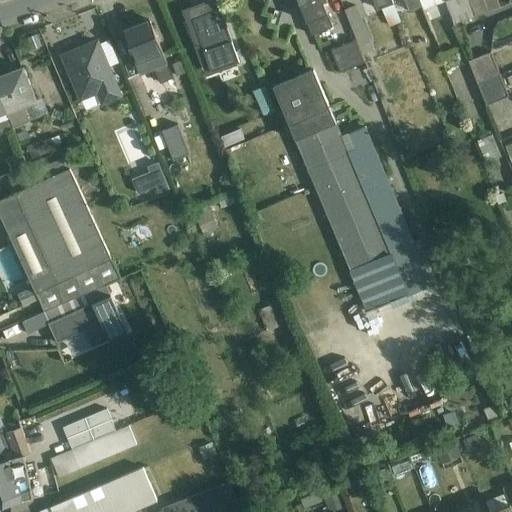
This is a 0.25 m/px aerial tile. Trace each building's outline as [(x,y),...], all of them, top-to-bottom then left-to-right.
[(206,76),(240,64),(220,9),(216,0),(210,0),(182,10),(206,76)] [(298,0),(312,34),(333,27),(324,2),(327,1),(327,0),(298,0)] [(392,0),(373,0),(377,10),(382,9),(389,26),(401,22),(392,0)] [(406,0),(410,11),(422,7),(419,0),(406,0)] [(419,0),(422,7),(423,10),(445,1),(445,0),(419,0)] [(483,0),(448,0),(446,1),(455,25),(488,12),(483,0)] [(497,0),(483,0),(488,12),(500,7),(497,0)] [(345,9),(357,40),(363,55),(375,50),(357,4),(345,9)] [(169,98),(179,94),(150,20),(123,31),(140,74),(154,69),(160,83),(162,81),(169,98)] [(357,40),(332,49),(341,72),(366,62),(363,55),(357,40)] [(102,105),(121,97),(97,41),(64,56),(86,109),(101,103),(102,105)] [(491,51),(471,60),(479,82),(500,74),(491,51)] [(25,107),(38,101),(24,67),(0,76),(0,91),(15,129),(31,122),(25,107)] [(275,86),(368,310),(365,312),(368,317),(437,291),(434,285),(439,283),(420,239),(415,241),(366,126),(343,136),(337,122),(335,123),(313,70),(275,86)] [(500,74),(479,82),(488,105),(509,97),(505,87),(510,85),(511,87),(511,86),(511,71),(501,76),(500,74)] [(0,134),(15,129),(0,91),(0,134)] [(149,101),(141,104),(150,125),(158,122),(149,101)] [(177,125),(162,131),(175,160),(189,154),(177,125)] [(239,126),(219,134),(224,145),(243,138),(239,126)] [(493,135),(476,141),(485,164),(502,157),(493,135)] [(42,139),(25,145),(32,161),(48,154),(42,139)] [(10,172),(27,165),(21,151),(5,159),(10,172)] [(106,285),(121,278),(65,157),(31,172),(27,165),(10,172),(8,174),(16,193),(0,200),(0,213),(45,311),(106,285)] [(150,172),(133,179),(139,193),(156,186),(159,193),(170,189),(159,162),(148,166),(150,172)] [(208,204),(193,210),(204,235),(219,228),(208,204)] [(128,331),(106,285),(45,311),(51,322),(49,323),(49,324),(58,342),(84,330),(92,347),(128,331)] [(24,306),(40,300),(34,287),(19,294),(24,306)] [(264,326),(278,324),(274,304),(261,306),(264,326)] [(51,322),(45,311),(23,321),(28,333),(49,324),(49,323),(51,322)] [(156,340),(151,343),(159,360),(173,354),(162,329),(153,333),(156,340)] [(193,401),(170,410),(177,430),(200,421),(193,401)] [(107,408),(64,427),(73,450),(117,431),(107,408)] [(4,460),(25,455),(31,454),(20,421),(5,427),(0,428),(0,454),(1,454),(4,460)] [(73,450),(51,459),(59,479),(137,446),(129,426),(117,431),(73,450)] [(475,435),(462,440),(467,454),(481,448),(475,435)] [(212,442),(199,448),(204,459),(217,452),(212,442)] [(456,443),(434,451),(440,465),(461,457),(456,443)] [(36,461),(28,464),(25,455),(4,460),(0,461),(0,505),(44,495),(36,461)] [(134,511),(158,502),(143,468),(40,511),(134,511)] [(386,468),(368,475),(374,489),(390,483),(386,468)] [(241,511),(230,482),(162,508),(163,511),(241,511)] [(511,511),(511,483),(503,487),(505,493),(485,501),(489,511),(511,511)] [(340,492),(324,498),(327,511),(331,511),(345,507),(340,492)]
